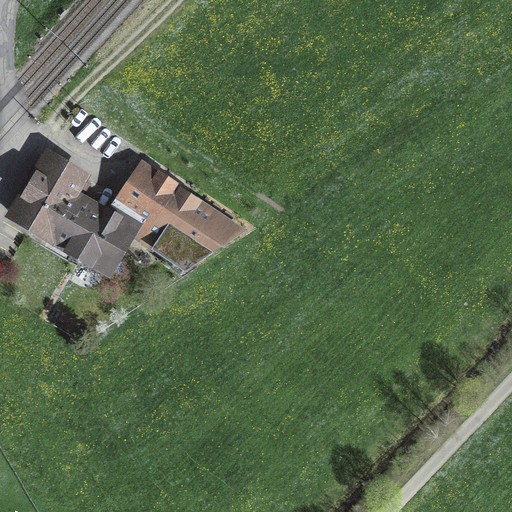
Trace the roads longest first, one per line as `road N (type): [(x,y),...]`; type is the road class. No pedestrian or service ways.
road 1 (track): [(49,135),(173,0)]
road 2 (unclassified): [(0,181),(14,148),(5,65),(10,6)]
road 3 (track): [(389,511),(511,382)]
